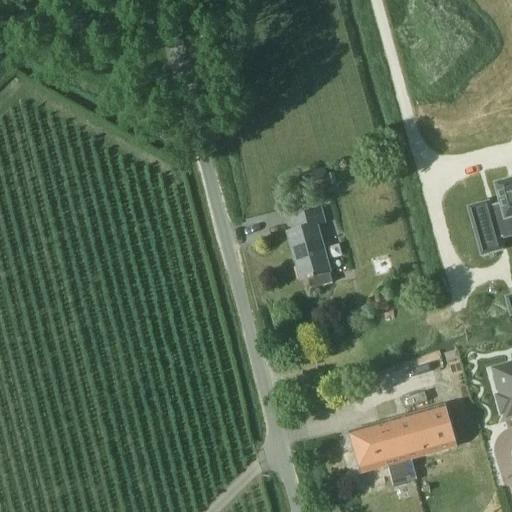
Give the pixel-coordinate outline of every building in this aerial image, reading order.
[(328,181),(325,170),(296,178),(299,189),(328,181)] [(495,220),(478,226),(486,238),(511,229),(511,226),(508,220),(511,218),(511,179),(507,181),(508,189),(487,195),(495,220)] [(300,283),(311,280),(313,289),(332,284),(330,274),(317,227),(325,225),(321,211),(289,221),(292,233),(287,235),(300,283)] [(386,298),(375,301),(378,312),(389,309),(386,298)] [(511,372),(499,376),(511,420),(511,419),(511,372)] [(443,408),(349,435),(361,475),(387,468),(393,488),(417,481),(411,461),(442,452),(455,449),(443,408)]
